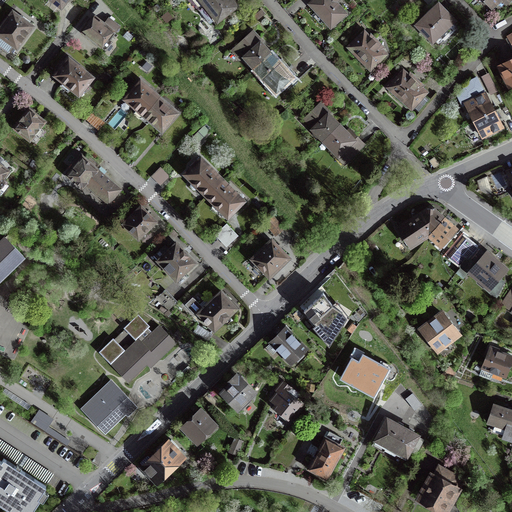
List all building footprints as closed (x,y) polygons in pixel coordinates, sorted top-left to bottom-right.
[(236,6),(231,0),(193,0),(199,7),(204,4),(217,21),(236,6)] [(324,20),(331,27),(346,13),(335,1),(336,0),(313,0),(310,4),(317,11),(313,15),(320,23),(324,20)] [(416,0),(409,0),(404,5),(407,9),(416,0)] [(483,0),(491,8),(499,0),(501,0),(503,2),(505,0),(507,0),(508,1),(509,0),(483,0)] [(439,4),(417,25),(433,41),(439,35),(442,38),(451,30),(448,27),(455,20),(439,4)] [(32,26),(13,11),(0,28),(0,34),(0,35),(0,46),(8,53),(13,45),(16,47),(32,26)] [(83,32),(105,50),(111,42),(109,40),(120,26),(109,18),(104,24),(95,17),(83,32)] [(244,57),(254,68),(270,53),(258,40),(260,38),(253,30),(236,46),(245,57),(244,57)] [(364,32),(349,47),(370,68),(385,54),(380,49),(382,47),(371,36),(370,37),(364,32)] [(270,53),(254,68),(276,92),(296,73),(285,62),(281,65),(270,53)] [(511,58),(499,65),(510,86),(511,85),(511,58)] [(92,77),(69,59),(55,75),(63,81),(60,85),(68,92),(71,88),(79,94),(92,77)] [(403,72),(389,87),(411,107),(425,92),(420,87),(432,75),(420,64),(409,77),(403,72)] [(489,73),(482,77),(491,94),(498,91),(489,73)] [(474,120),(494,110),(477,77),(472,79),(457,95),(462,105),(466,104),(474,120)] [(140,118),(159,97),(141,81),(125,99),(137,109),(134,112),(140,118)] [(178,113),(159,97),(140,118),(147,124),(150,120),(162,131),(178,113)] [(313,129),(323,139),(338,124),(326,111),(328,109),(321,102),(304,119),(314,128),(313,129)] [(29,109),(14,127),(30,140),(35,134),(39,138),(44,131),(40,127),(45,122),(29,109)] [(502,126),(494,110),(474,120),(482,136),(502,126)] [(338,124),(323,139),(338,155),(340,153),(348,160),(365,144),(354,133),(350,136),(338,124)] [(202,137),(198,132),(192,138),(196,142),(202,137)] [(85,184),(108,203),(120,189),(94,167),(97,164),(87,155),(84,158),(82,157),(67,175),(82,188),(85,184)] [(0,195),(0,196),(9,185),(1,180),(8,171),(13,164),(4,157),(0,161),(0,195)] [(206,195),(222,179),(200,158),(185,174),(206,195)] [(169,176),(160,167),(153,175),(162,184),(169,176)] [(244,200),(222,179),(206,195),(228,216),(244,200)] [(155,221),(141,207),(124,223),(138,237),(140,236),(143,240),(150,234),(146,230),(155,221)] [(429,235),(444,218),(438,213),(433,209),(427,208),(412,218),(424,237),(429,235)] [(283,228),(273,217),(265,223),(275,235),(283,228)] [(411,246),(424,237),(412,218),(398,227),(411,246)] [(456,228),(444,218),(429,235),(443,247),(448,242),(446,240),(449,236),(456,228)] [(216,234),(227,245),(237,235),(227,224),(216,234)] [(477,246),(464,235),(446,254),(461,267),(477,246)] [(0,241),(0,278),(23,256),(5,237),(0,241)] [(288,258),(272,240),(253,258),(257,263),(254,266),(262,274),(265,271),(269,276),(288,258)] [(154,255),(176,279),(177,278),(181,282),(188,275),(184,271),(194,262),(188,255),(183,249),(182,250),(176,243),(169,249),(165,245),(154,255)] [(484,252),(477,246),(461,267),(462,267),(457,273),(463,278),(474,265),(473,264),(484,252)] [(67,259),(55,252),(52,257),(64,263),(67,259)] [(503,268),(488,255),(474,271),(488,284),(486,287),(492,293),(496,295),(503,281),(497,276),(503,268)] [(164,290),(149,304),(165,313),(176,303),(164,290)] [(236,308),(221,291),(211,301),(207,297),(199,304),(193,298),(186,304),(197,315),(199,313),(214,329),(222,322),(227,323),(230,320),(229,314),(236,308)] [(304,310),(323,333),(321,336),(329,346),(343,325),(336,321),(342,311),(333,305),(323,293),(304,310)] [(501,303),(511,310),(511,300),(506,297),(501,303)] [(442,313),(421,329),(437,350),(458,333),(442,313)] [(112,364),(128,381),(155,355),(158,359),(175,342),(160,325),(152,333),(146,327),(147,326),(138,316),(126,327),(135,337),(136,336),(138,339),(123,353),(121,351),(122,350),(113,340),(101,351),(110,361),(118,353),(121,356),(112,364)] [(212,333),(198,324),(193,332),(207,341),(212,333)] [(291,330),(286,325),(280,330),(282,331),(271,342),(291,362),(305,348),(289,331),(291,330)] [(493,371),(506,376),(511,362),(511,359),(511,356),(498,351),(499,350),(490,346),(479,375),(490,379),(493,371)] [(389,368),(363,354),(359,361),(352,357),(341,377),(349,381),(374,395),(389,368)] [(189,366),(182,372),(185,376),(192,370),(189,366)] [(449,368),(443,375),(448,380),(454,373),(449,368)] [(225,392),(242,410),(250,401),(248,399),(254,394),(241,379),(243,377),(239,374),(231,381),(233,384),(225,392)] [(292,386),(283,380),(276,389),(278,391),(271,399),(277,404),(274,407),(289,419),(302,403),(288,391),(292,386)] [(111,381),(83,408),(105,431),(126,411),(121,406),(128,399),(111,381)] [(31,405),(5,387),(2,392),(28,410),(31,405)] [(209,393),(204,398),(213,408),(219,403),(209,393)] [(511,409),(494,404),(488,421),(506,427),(503,437),(511,439),(511,409)] [(53,419),(39,410),(31,422),(45,431),(47,427),(53,419)] [(189,432),(197,439),(205,432),(208,435),(215,429),(212,425),(213,424),(201,411),(182,429),(187,434),(189,432)] [(418,434),(387,418),(373,445),(383,450),(386,445),(407,456),(418,434)] [(69,441),(47,427),(45,431),(66,445),(69,441)] [(343,439),(329,431),(309,468),(326,477),(342,447),(339,445),(343,439)] [(243,440),(235,437),(229,451),(237,454),(243,440)] [(0,438),(0,453),(47,484),(54,473),(0,438)] [(156,454),(170,468),(183,456),(175,448),(178,446),(171,439),(156,454)] [(156,454),(140,469),(147,476),(149,473),(157,481),(170,468),(156,454)] [(0,501),(16,511),(28,511),(46,486),(4,459),(2,462),(0,464),(0,501)] [(458,459),(455,465),(463,470),(467,464),(458,459)] [(460,490),(455,487),(460,478),(461,478),(462,477),(460,476),(440,465),(441,464),(439,463),(437,466),(438,466),(433,475),(431,473),(417,496),(442,510),(443,509),(448,511),(460,490)]
